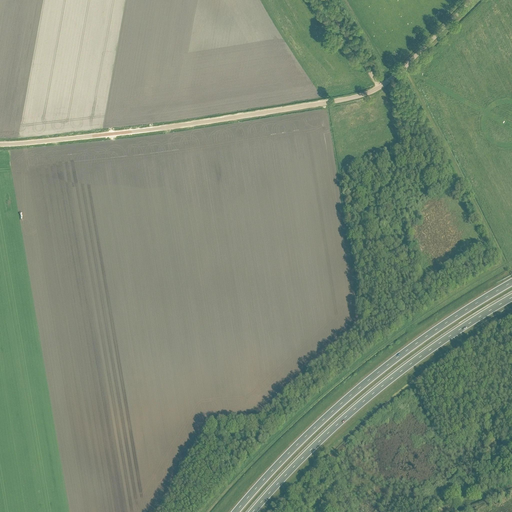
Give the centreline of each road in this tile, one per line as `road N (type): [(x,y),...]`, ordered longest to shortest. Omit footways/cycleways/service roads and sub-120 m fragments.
road 1 (tertiary): [(0,143),(359,95),(402,68),(471,0)]
road 2 (trunk): [(511,282),(350,396),(236,511)]
road 3 (trunk): [(252,511),(359,404),(511,298)]
